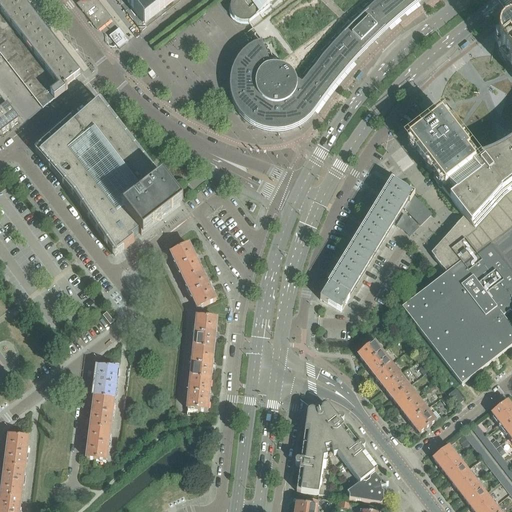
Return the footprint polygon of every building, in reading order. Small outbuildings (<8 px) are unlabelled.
[(63,55),(20,0),(0,0),(0,58),(2,57),(42,110),(54,101),(65,92),(65,93),(68,91),(65,88),(80,76),(63,55)] [(132,0),(122,8),(141,33),(180,3),(178,0),(132,0)] [(229,0),(232,3),(231,7),(230,10),(231,14),(232,17),(234,21),(237,23),(241,24),(244,25),(248,24),(260,40),(261,43),(260,43),(261,44),(254,46),(248,50),(242,55),(238,61),(234,67),(232,74),(230,81),(230,88),(230,96),(232,103),(235,109),(239,116),(244,121),(250,126),(256,129),(263,132),(270,133),(277,134),(285,133),(292,131),(298,128),(304,124),(310,119),(314,114),(322,102),(331,91),(340,80),(349,69),(358,59),(368,49),(378,39),(388,29),(400,19),(410,11),(421,2),(423,0),(229,0)] [(97,32),(112,21),(96,1),(93,2),(92,2),(88,3),(85,3),(82,3),(80,3),(77,6),(97,32)] [(119,50),(129,43),(119,30),(109,38),(119,50)] [(511,32),(509,33),(507,33),(505,33),(505,34),(503,35),(502,36),(501,36),(500,38),(499,39),(498,40),(498,42),(497,43),(497,45),(497,46),(497,48),(497,49),(498,50),(499,52),(499,54),(511,69),(511,32)] [(468,42),(460,48),(462,51),(470,45),(468,42)] [(152,72),(148,75),(152,80),(154,78),(156,77),(154,74),(152,72)] [(362,73),(356,80),(359,82),(365,75),(362,73)] [(132,240),(170,211),(157,194),(160,192),(163,189),(98,106),(96,109),(95,108),(75,126),(41,156),(76,196),(109,244),(117,256),(134,243),(132,240)] [(6,107),(0,112),(0,116),(10,130),(19,123),(7,107),(6,107)] [(0,116),(0,134),(1,136),(10,130),(0,116)] [(466,155),(468,153),(454,134),(441,117),(408,142),(436,178),(439,181),(436,184),(442,191),(465,221),(459,228),(433,257),(443,271),(447,275),(402,310),(461,387),(511,347),(511,330),(503,319),(509,314),(511,315),(511,193),(501,183),(497,179),(500,177),(498,175),(493,167),(492,167),(487,160),(485,160),(483,162),(482,162),(481,163),(480,164),(479,165),(478,166),(476,168),(474,165),(466,155)] [(511,143),(508,146),(501,150),(494,154),(487,157),(480,160),(480,161),(474,165),(476,168),(478,166),(479,165),(480,164),(481,163),(482,162),(483,162),(485,160),(487,160),(492,167),(493,167),(498,175),(500,177),(497,179),(501,183),(511,193),(511,143)] [(341,314),(381,248),(404,210),(420,227),(432,216),(412,196),(409,194),(407,192),(408,191),(392,182),(319,301),(341,314)] [(418,230),(409,220),(403,217),(397,228),(406,234),(410,238),(418,230)] [(202,274),(194,258),(189,247),(170,256),(184,283),(202,274)] [(216,303),(202,274),(184,283),(198,311),(216,303)] [(214,352),(217,322),(217,321),(197,319),(193,350),(214,352)] [(392,365),(383,354),(375,344),(367,350),(365,348),(356,355),(374,378),(392,365)] [(210,382),(214,352),(193,350),(190,380),(210,382)] [(114,402),(118,371),(119,365),(108,364),(107,369),(98,368),(94,399),(114,402)] [(410,389),(401,377),(392,365),(374,378),(393,402),(410,389)] [(424,377),(428,373),(424,367),(419,371),(424,377)] [(207,414),(209,395),(210,382),(190,380),(186,417),(197,418),(198,413),(207,414)] [(427,411),(419,400),(410,389),(393,402),(410,425),(427,411)] [(457,407),(464,402),(456,392),(449,397),(457,407)] [(451,402),(447,397),(441,401),(445,407),(451,402)] [(110,433),(114,402),(94,399),(90,430),(110,433)] [(509,440),(511,437),(511,409),(507,403),(491,416),(509,440)] [(378,472),(332,409),(330,408),(328,407),(327,407),(324,409),(324,412),(319,414),(318,412),(316,411),(314,410),(312,411),(311,413),(298,491),(320,494),(325,459),(329,458),(328,453),(334,451),(335,456),(339,456),(361,484),(375,474),(378,472)] [(436,423),(427,411),(410,425),(419,436),(436,423)] [(486,438),(477,427),(472,431),(481,442),(486,438)] [(105,469),(110,433),(90,430),(86,461),(95,462),(95,467),(105,469)] [(473,449),(478,445),(469,433),(464,437),(473,449)] [(28,439),(18,438),(9,437),(4,469),(24,471),(28,439)] [(464,438),(463,438),(458,442),(461,446),(467,441),(464,438)] [(495,450),(488,442),(486,438),(481,442),(490,454),(495,450)] [(496,442),(493,444),(490,440),(488,442),(495,450),(498,448),(499,447),(496,442)] [(482,461),(487,457),(478,445),(473,449),(482,461)] [(468,472),(459,460),(449,448),(433,461),(452,485),(468,472)] [(502,457),(505,455),(500,448),(496,451),(502,457)] [(497,453),(495,451),(495,450),(490,454),(499,466),(504,462),(497,453)] [(492,473),(496,469),(487,457),(482,461),(492,473)] [(511,475),(511,472),(505,463),(504,462),(499,466),(508,478),(511,475)] [(20,502),(24,471),(4,469),(1,499),(20,502)] [(501,485),(506,481),(496,469),(492,473),(501,485)] [(486,496),(477,484),(468,472),(452,485),(470,509),(486,496)] [(375,474),(361,484),(348,494),(349,495),(350,497),(350,499),(381,504),(382,504),(384,493),(384,492),(382,492),(380,485),(381,484),(382,483),(375,474)] [(510,497),(511,495),(511,489),(506,481),(501,485),(510,497)] [(498,511),(496,508),(486,496),(470,509),(472,511),(498,511)] [(0,511),(19,511),(20,502),(1,499),(0,504),(0,511)] [(317,511),(318,502),(306,500),(305,506),(296,505),(294,511),(317,511)]
